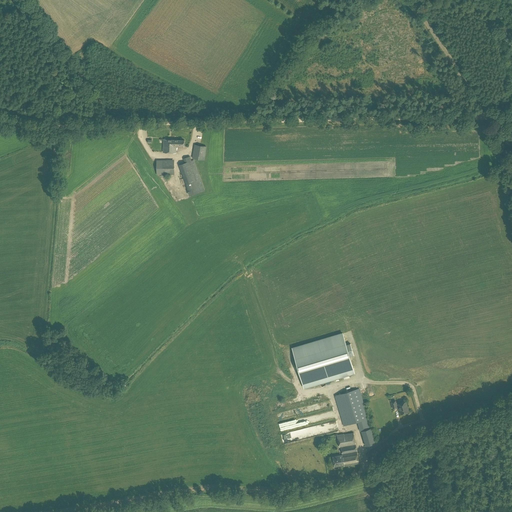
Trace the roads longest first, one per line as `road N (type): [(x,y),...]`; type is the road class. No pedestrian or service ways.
road 1 (track): [(489,116),(29,126),(0,118)]
road 2 (unclassified): [(282,491),(370,468),(437,427),(511,404)]
road 3 (track): [(68,511),(203,488),(282,491)]
road 4 (unclassified): [(511,139),(407,0)]
